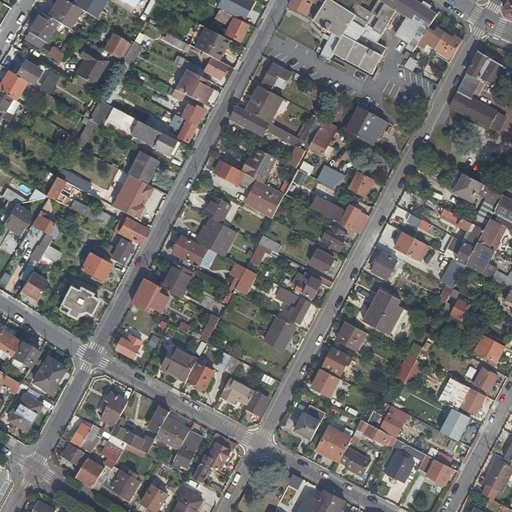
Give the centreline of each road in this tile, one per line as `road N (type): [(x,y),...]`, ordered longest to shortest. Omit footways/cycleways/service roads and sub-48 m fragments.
road 1 (residential): [(485,21),(258,444)]
road 2 (residential): [(93,358),(281,0)]
road 3 (residential): [(258,444),(93,358)]
road 4 (residential): [(385,511),(258,444)]
road 5 (residential): [(447,511),(511,390)]
road 6 (residential): [(35,466),(93,358)]
